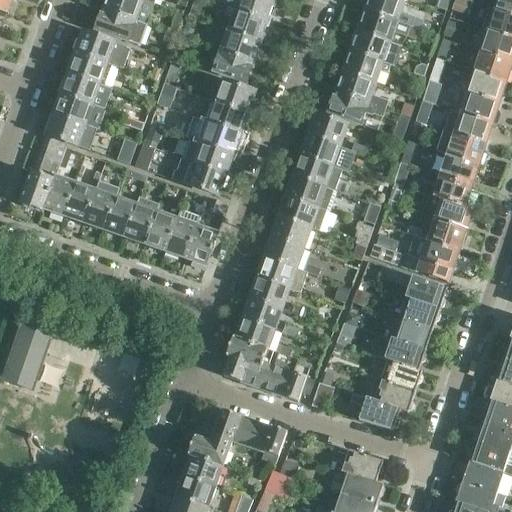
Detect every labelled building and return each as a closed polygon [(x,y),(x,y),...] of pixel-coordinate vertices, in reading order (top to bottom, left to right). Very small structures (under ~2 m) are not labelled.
[(0,0),(0,11),(9,14),(13,0),(0,0)] [(145,0),(107,0),(104,9),(138,21),(150,25),(153,26),(156,18),(141,12),(145,0)] [(195,0),(190,16),(198,19),(205,0),(195,0)] [(272,0),(237,0),(234,9),(268,21),(275,1),(272,0)] [(402,0),(369,0),(366,10),(415,28),(417,20),(402,15),(407,2),(402,0)] [(440,0),(439,4),(438,8),(446,10),(449,0),(440,0)] [(472,4),(459,0),(454,0),(451,12),(467,17),(472,4)] [(511,0),(497,0),(497,3),(494,11),(511,17),(511,0)] [(231,18),(227,30),(261,42),(268,21),(234,9),(234,10),(227,7),(224,15),(231,18)] [(104,9),(97,29),(116,36),(115,39),(130,44),(130,42),(142,46),(150,25),(138,21),(104,9)] [(480,29),(487,31),(511,39),(511,17),(494,11),(486,9),(480,29)] [(366,10),(359,31),(393,42),(396,33),(416,39),(419,29),(415,28),(366,10)] [(424,23),(417,20),(415,28),(419,29),(422,30),(424,23)] [(463,28),(448,23),(443,37),(459,42),(463,28)] [(195,31),(185,27),(182,36),(192,40),(195,31)] [(214,48),(220,50),(254,62),(261,42),(227,30),(221,27),(214,48)] [(163,40),(174,44),(176,35),(166,31),(163,40)] [(359,31),(352,51),(385,63),(385,64),(392,66),(396,67),(404,46),(393,42),(359,31)] [(511,39),(487,31),(480,52),(511,62),(511,39)] [(84,32),(77,52),(110,64),(115,48),(114,48),(116,43),(84,32)] [(193,41),(182,37),(179,45),(190,49),(193,41)] [(440,48),(436,59),(445,62),(448,51),(440,48)] [(220,50),(214,67),(217,68),(216,72),(247,83),(254,62),(220,50)] [(352,51),(345,71),(378,83),(382,72),(389,74),(392,66),(385,64),(385,63),(352,51)] [(77,52),(69,73),(103,85),(113,88),(121,68),(110,64),(77,52)] [(511,62),(480,52),(473,72),(506,84),(511,65),(511,62)] [(436,60),(429,80),(439,83),(445,63),(436,60)] [(176,81),(181,65),(172,62),(165,84),(176,87),(177,82),(176,81)] [(413,73),(424,76),(428,66),(420,63),(415,66),(413,73)] [(162,71),(155,69),(151,80),(159,82),(162,71)] [(345,71),(337,92),(386,109),(389,100),(374,95),(378,83),(345,71)] [(457,89),(467,93),(500,104),(506,84),(473,72),(470,84),(460,81),(457,89)] [(69,73),(62,95),(95,106),(103,85),(69,73)] [(220,88),(215,102),(248,114),(256,93),(225,82),(222,89),(220,88)] [(406,93),(417,97),(420,86),(406,82),(402,92),(406,93)] [(426,87),(422,100),(430,103),(435,105),(439,91),(426,87)] [(136,97),(152,102),(155,94),(139,89),(136,97)] [(337,92),(330,112),(362,124),(364,120),(365,121),(367,115),(372,117),(373,115),(382,119),(383,117),(389,119),(392,112),(386,109),(337,92)] [(467,93),(460,113),(493,124),(500,104),(467,93)] [(62,95),(55,114),(88,126),(100,130),(107,111),(95,106),(62,95)] [(161,97),(158,105),(171,109),(173,102),(161,97)] [(422,100),(415,121),(424,124),(430,103),(422,100)] [(215,102),(208,122),(241,134),(248,114),(215,102)] [(402,114),(410,117),(413,106),(406,104),(402,114)] [(147,117),(130,111),(128,118),(144,124),(147,117)] [(460,113),(453,134),(486,145),(493,124),(460,113)] [(55,114),(47,135),(78,146),(90,151),(97,130),(88,126),(55,114)] [(317,114),(309,136),(343,148),(348,131),(346,130),(348,126),(317,114)] [(128,118),(124,116),(121,126),(141,133),(144,124),(128,118)] [(402,116),(395,135),(402,137),(409,119),(402,116)] [(424,124),(415,121),(410,136),(423,140),(428,125),(424,124)] [(208,122),(200,143),(234,155),(241,134),(208,122)] [(162,131),(151,127),(145,144),(156,148),(162,131)] [(453,134),(446,155),(479,166),(486,145),(453,134)] [(309,136),(302,155),(335,168),(343,148),(309,136)] [(185,161),(193,163),(227,175),(234,155),(200,143),(192,140),(185,161)] [(25,181),(28,184),(29,184),(26,193),(21,193),(19,200),(22,204),(22,206),(42,213),(43,210),(54,180),(53,180),(53,178),(48,176),(52,165),(59,167),(66,148),(46,141),(36,168),(35,168),(33,172),(29,172),(25,181)] [(353,144),(351,150),(368,156),(371,149),(353,144)] [(135,166),(148,171),(156,150),(142,146),(135,166)] [(74,151),(66,148),(61,162),(69,165),(74,151)] [(404,153),(402,162),(411,165),(414,156),(404,153)] [(302,155),(294,176),(328,188),(335,168),(302,155)] [(446,155),(440,175),(473,186),(479,166),(446,155)] [(185,161),(184,160),(179,173),(176,172),(174,180),(220,196),(227,175),(193,163),(185,161)] [(403,188),(410,166),(402,164),(395,186),(403,188)] [(495,165),(493,172),(502,174),(504,168),(495,165)] [(146,176),(126,169),(124,175),(144,182),(146,176)] [(88,183),(97,186),(102,174),(93,171),(88,183)] [(500,181),(502,174),(493,172),(491,178),(500,181)] [(373,181),(388,186),(390,178),(375,173),(373,181)] [(54,180),(43,210),(64,217),(76,182),(54,175),(53,178),(53,180),(54,180)] [(473,186),(440,175),(432,197),(440,199),(473,210),(478,196),(470,193),(473,186)] [(294,176),(287,196),(331,212),(338,192),(333,190),(328,188),(294,176)] [(108,190),(117,193),(121,181),(112,178),(108,190)] [(76,182),(64,217),(84,224),(96,189),(76,182)] [(386,203),(395,206),(401,189),(392,186),(386,203)] [(96,189),(84,224),(104,231),(116,196),(96,189)] [(116,196),(104,231),(124,238),(137,204),(116,196)] [(287,196),(279,217),(314,229),(324,232),(331,212),(287,196)] [(382,199),(372,196),(370,203),(380,206),(382,199)] [(224,217),(228,205),(208,197),(204,208),(204,209),(224,217)] [(440,199),(434,219),(467,230),(473,210),(440,199)] [(137,204),(124,238),(145,245),(158,211),(137,204)] [(363,223),(374,227),(380,207),(369,204),(363,223)] [(177,216),(180,208),(174,206),(172,214),(177,216)] [(158,211),(145,245),(165,252),(177,218),(158,211)] [(279,217),(272,237),(306,250),(314,229),(279,217)] [(177,218),(165,252),(185,259),(197,227),(193,225),(193,224),(177,218)] [(434,219),(427,240),(460,250),(467,230),(434,219)] [(407,233),(421,237),(423,229),(410,225),(407,233)] [(197,227),(185,259),(195,262),(193,266),(206,270),(217,235),(197,227)] [(357,244),(367,247),(371,236),(372,231),(368,230),(367,234),(358,232),(355,243),(357,244)] [(272,237),(265,257),(299,270),(306,250),(272,237)] [(376,238),(374,244),(387,248),(388,242),(376,238)] [(394,244),(392,250),(420,260),(453,271),(460,250),(427,240),(423,252),(406,246),(405,248),(394,244)] [(361,267),(367,247),(357,244),(351,261),(361,267)] [(420,260),(392,250),(374,244),(370,257),(416,272),(449,284),(453,271),(420,260)] [(265,257),(257,279),(292,291),(300,294),(308,273),(305,272),(299,270),(265,257)] [(305,272),(308,273),(320,278),(323,268),(309,263),(305,272)] [(409,287),(405,300),(440,311),(441,308),(444,308),(445,302),(444,299),(447,289),(413,278),(413,277),(384,267),(381,277),(409,287)] [(257,279),(250,299),(284,311),(292,291),(257,279)] [(332,302),(343,306),(349,293),(337,288),(332,302)] [(359,288),(354,303),(367,308),(373,293),(359,288)] [(250,299),(243,318),(278,330),(284,311),(250,299)] [(405,300),(398,320),(433,331),(436,322),(439,321),(441,315),(439,313),(440,311),(405,300)] [(294,304),(291,314),(306,318),(309,309),(294,304)] [(348,312),(344,323),(355,326),(359,316),(348,312)] [(25,314),(22,323),(2,381),(34,392),(54,334),(44,331),(47,322),(25,314)] [(243,318),(235,340),(268,352),(268,350),(274,353),(279,354),(279,353),(308,364),(311,355),(274,342),(278,330),(243,318)] [(398,320),(392,340),(426,351),(427,349),(430,348),(432,342),(430,339),(433,331),(398,320)] [(288,323),(285,333),(299,338),(302,328),(288,323)] [(344,323),(337,343),(345,345),(349,347),(357,328),(344,323)] [(233,340),(227,358),(222,372),(223,376),(244,383),(299,402),(307,378),(309,373),(312,365),(308,364),(279,353),(279,354),(274,353),(268,350),(268,352),(235,340),(235,341),(233,340)] [(370,354),(385,360),(387,360),(420,371),(422,363),(425,362),(427,356),(425,354),(426,351),(392,340),(388,350),(372,345),(370,354)] [(505,359),(504,360),(511,362),(511,340),(508,349),(505,350),(503,356),(505,359)] [(337,343),(332,354),(340,358),(345,345),(337,343)] [(387,360),(380,382),(415,393),(418,385),(422,383),(424,376),(422,374),(422,372),(420,371),(387,360)] [(500,372),(498,381),(511,385),(511,362),(504,360),(503,360),(504,363),(501,364),(499,370),(500,372)] [(326,371),(322,384),(331,386),(335,375),(326,371)] [(309,397),(315,380),(307,378),(302,394),(309,397)] [(491,401),(490,401),(511,408),(511,385),(498,381),(494,390),(492,391),(490,398),(491,401)] [(380,382),(374,400),(408,413),(409,411),(412,409),(415,403),(413,400),(415,393),(380,382)] [(320,383),(312,407),(328,411),(336,388),(331,386),(322,384),(320,383)] [(351,393),(348,401),(364,406),(360,421),(394,432),(395,429),(398,427),(400,421),(398,419),(401,411),(408,413),(374,400),(367,398),(355,394),(351,393)] [(486,414),(484,421),(511,430),(511,408),(490,401),(489,402),(490,404),(487,405),(484,413),(486,414)] [(201,429),(200,433),(233,445),(234,444),(243,418),(223,411),(220,418),(211,415),(206,431),(201,429)] [(243,418),(234,444),(248,449),(258,424),(243,418)] [(477,441),(476,442),(511,453),(511,451),(511,430),(484,421),(481,431),(478,432),(476,439),(477,441)] [(258,424),(248,449),(264,454),(273,429),(258,424)] [(273,429),(264,454),(265,454),(262,460),(277,465),(279,458),(286,439),(288,434),(273,429)] [(196,437),(189,456),(191,457),(192,456),(225,467),(233,445),(200,433),(198,438),(196,437)] [(472,456),(470,462),(505,473),(511,453),(476,442),(475,443),(476,445),(473,446),(471,454),(472,456)] [(301,452),(292,449),(290,456),(299,459),(301,452)] [(350,452),(348,457),(342,473),(349,475),(377,483),(379,475),(382,474),(384,469),(382,466),(384,462),(350,452)] [(185,477),(218,488),(225,467),(192,456),(191,457),(189,456),(192,458),(189,466),(186,466),(183,475),(185,477)] [(292,481),(298,467),(285,462),(280,476),(292,481)] [(463,482),(462,483),(497,494),(505,473),(470,462),(467,471),(464,473),(462,480),(463,482)] [(349,475),(343,495),(376,506),(379,499),(383,497),(385,491),(383,488),(384,486),(377,483),(349,475)] [(272,478),(267,493),(282,498),(286,499),(292,481),(280,476),(272,478)] [(210,509),(218,488),(185,477),(184,479),(181,479),(178,487),(180,490),(178,498),(210,509)] [(262,490),(265,482),(254,478),(251,486),(262,490)] [(460,495),(457,503),(483,511),(491,511),(497,494),(462,483),(461,483),(463,485),(460,486),(458,492),(460,495)] [(262,491),(255,511),(277,511),(282,498),(267,493),(262,491)] [(374,511),(376,506),(343,495),(337,511),(374,511)] [(209,511),(210,509),(178,498),(174,508),(171,508),(169,511),(209,511)] [(483,511),(457,503),(454,511),(453,511),(483,511)]
